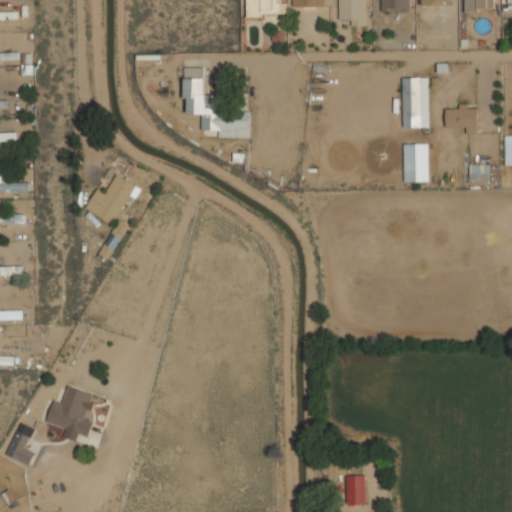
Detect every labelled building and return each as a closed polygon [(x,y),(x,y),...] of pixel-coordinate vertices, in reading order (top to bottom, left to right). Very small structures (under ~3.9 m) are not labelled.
[(280,0),(246,0),(246,17),(280,17),(280,0)] [(338,0),(339,18),(347,18),(347,25),(366,25),(365,0),(338,0)] [(381,0),(381,13),(408,13),(408,0),(381,0)] [(464,0),(464,11),(493,11),(493,0),(464,0)] [(0,60),(17,61),(17,53),(0,52),(0,60)] [(204,67),(184,67),(185,114),(202,114),(202,130),(221,130),(221,96),(205,96),(204,67)] [(421,124),(421,77),(403,77),(403,124),(421,124)] [(477,103),(445,104),(445,125),(465,124),(466,133),(477,133),(477,103)] [(0,140),(15,140),(15,132),(0,132),(0,140)] [(403,182),(428,181),(428,143),(403,144),(403,182)] [(490,164),(469,163),(469,180),(490,180),(490,164)] [(6,173),(0,173),(0,191),(29,191),(28,182),(7,183),(6,173)] [(85,208),(112,224),(129,195),(136,199),(142,188),(116,173),(105,193),(97,188),(85,208)] [(0,222),(24,223),(24,214),(0,213),(0,222)] [(100,253),(109,259),(128,226),(118,220),(100,253)] [(0,310),(0,319),(22,319),(22,310),(0,310)] [(46,422),(66,428),(63,436),(77,441),(79,434),(84,436),(98,396),(68,385),(62,402),(54,399),(46,422)] [(6,454),(30,464),(35,452),(25,448),(34,428),(21,422),(6,454)] [(346,504),(366,504),(366,475),(346,475),(346,504)]
